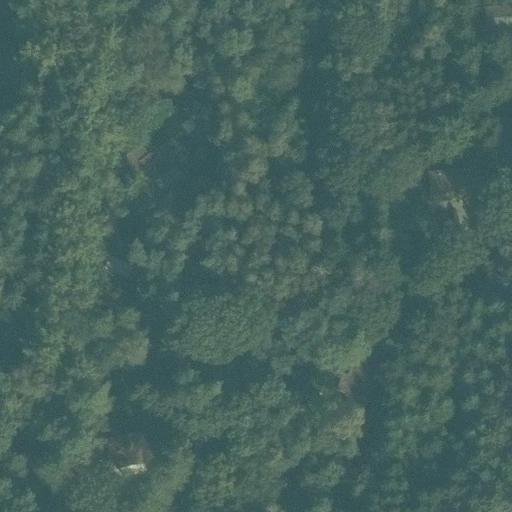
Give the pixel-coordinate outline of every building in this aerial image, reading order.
[(511,2),(503,5),(508,27),(511,25),(511,2)] [(275,125),(319,105),(305,74),(261,94),(275,125)] [(159,194),(193,170),(170,138),(136,162),(159,194)] [(425,205),(491,201),(489,167),(422,172),(425,205)] [(333,399),(365,413),(382,371),(350,358),(333,399)] [(109,480),(144,472),(134,433),(100,442),(109,480)]
